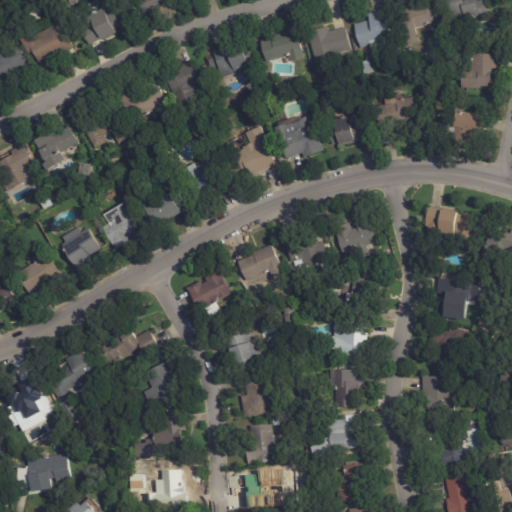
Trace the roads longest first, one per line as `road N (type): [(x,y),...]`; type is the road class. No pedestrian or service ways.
road 1 (residential): [(392,173),(409,269),(390,388),(409,511),(216,469),(208,381),(150,274)]
road 2 (residential): [(498,184),(511,116),(225,19),(0,121)]
road 3 (tertiary): [(511,188),(437,171),(325,188),(249,217),(0,353)]
